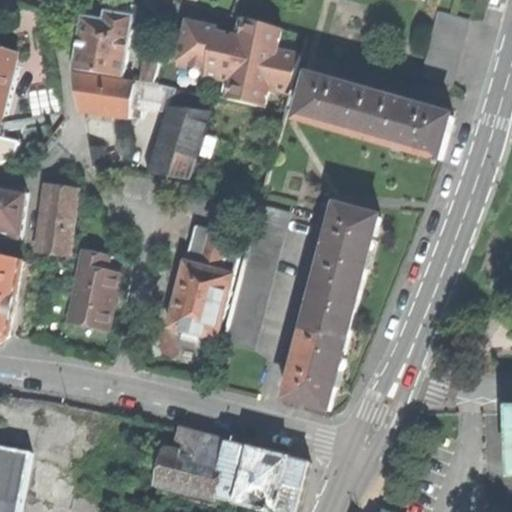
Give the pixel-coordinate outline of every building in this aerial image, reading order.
[(441,11),(423,76),(441,81),(452,84),(470,19),(454,14),(441,11)] [(82,45),(77,72),(125,80),(135,19),(108,15),(106,24),(86,21),(82,45)] [(247,19),(241,38),(240,43),(232,41),(233,36),(218,32),(219,27),(189,18),(177,62),(205,70),(204,75),(229,82),(224,99),(265,111),(272,89),(291,94),(302,56),(278,49),(284,30),(247,19)] [(0,123),(2,124),(11,88),(19,55),(0,49),(0,123)] [(149,51),(144,82),(156,84),(161,53),(149,51)] [(137,84),(79,76),(82,94),(85,111),(87,111),(132,118),(133,113),(137,84)] [(371,139),(384,98),(363,92),(363,90),(356,88),(351,87),(350,89),(312,78),(300,120),(323,127),(322,129),(352,138),(353,134),(371,139)] [(371,139),(392,145),(391,149),(419,157),(420,154),(444,160),(455,118),(418,108),(419,105),(412,103),(406,102),(405,104),(384,98),(371,139)] [(199,182),(211,112),(166,104),(154,175),(199,182)] [(22,148),(23,143),(7,139),(8,135),(0,132),(0,164),(18,160),(22,148)] [(92,149),(94,169),(107,168),(105,147),(92,149)] [(140,172),(142,157),(136,156),(132,155),(129,170),(140,172)] [(52,185),(42,254),(71,258),(77,218),(81,189),(52,185)] [(0,187),(0,233),(22,237),(26,214),(29,192),(0,187)] [(261,205),(224,342),(254,350),(291,213),(261,205)] [(326,257),(313,304),(357,315),(368,271),(371,271),(379,241),(376,240),(382,218),(339,207),(329,244),(327,243),(325,250),(324,256),(326,257)] [(196,233),(188,263),(235,276),(245,240),(198,227),(196,233)] [(111,258),(85,252),(82,267),(107,273),(111,258)] [(0,344),(12,335),(12,334),(26,261),(0,255),(0,344)] [(235,276),(188,263),(180,294),(177,307),(172,326),(171,328),(219,340),(235,276)] [(107,273),(82,267),(70,321),(110,330),(116,301),(121,275),(107,273)] [(357,315),(313,304),(302,347),(300,347),(299,354),(297,361),(299,362),(289,399),(331,410),(337,389),(340,389),(348,359),(345,358),(357,315)] [(222,496),(231,441),(185,429),(171,483),(222,496)] [(241,504),(272,511),(280,511),(282,511),(300,511),(307,486),(313,462),(231,441),(222,496),(241,501),(241,504)] [(0,445),(0,511),(26,511),(38,453),(0,445)]
